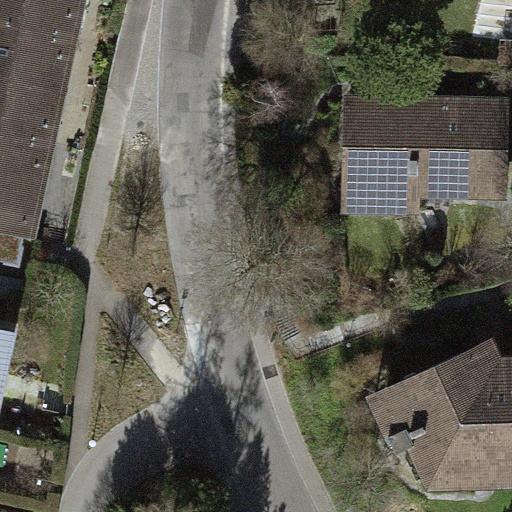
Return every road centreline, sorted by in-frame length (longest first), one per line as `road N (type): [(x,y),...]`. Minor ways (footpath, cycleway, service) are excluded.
road 1 (residential): [(198,0),(187,188),(237,406)]
road 2 (residential): [(237,406),(127,454),(100,476),(83,511)]
